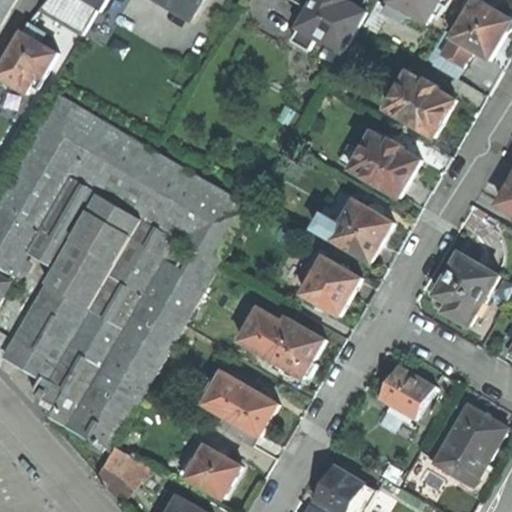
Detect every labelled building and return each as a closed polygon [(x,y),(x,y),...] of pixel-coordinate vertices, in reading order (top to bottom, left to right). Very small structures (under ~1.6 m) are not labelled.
[(0,0),(0,30),(17,0),(0,0)] [(99,9),(83,0),(50,0),(43,10),(85,34),(99,9)] [(83,0),(99,9),(104,0),(83,0)] [(160,0),(194,19),(205,0),(160,0)] [(295,0),(313,10),(318,0),(295,0)] [(318,0),(313,10),(300,32),(317,42),(319,37),(345,53),(369,13),(349,1),(350,0),(318,0)] [(393,0),(389,7),(391,8),(389,11),(403,20),(409,10),(430,23),(436,13),(441,16),(447,6),(442,3),(443,0),(393,0)] [(492,8),(479,0),(478,0),(457,37),(447,32),(430,61),(460,80),(477,50),(494,60),(511,29),(511,15),(509,14),(506,14),(504,15),(492,8)] [(377,31),(389,11),(391,8),(389,7),(379,2),(365,25),(377,31)] [(45,33),(30,24),(0,74),(0,75),(12,83),(30,93),(35,85),(41,75),(47,78),(60,54),(40,41),(45,33)] [(317,42),(300,32),(295,41),(311,51),(317,42)] [(425,80),(412,73),(390,110),(438,138),(449,119),(459,101),(440,90),(442,86),(427,77),(425,80)] [(41,75),(35,85),(40,88),(47,78),(41,75)] [(255,209),(62,97),(0,204),(0,266),(16,276),(18,277),(33,251),(74,180),(101,195),(60,266),(51,282),(94,306),(128,326),(167,260),(210,285),(255,209)] [(393,143),(376,133),(365,152),(355,170),(403,198),(414,178),(425,161),(405,150),(407,147),(395,140),(393,143)] [(341,162),(355,170),(365,152),(351,145),(341,162)] [(74,180),(33,251),(60,266),(101,195),(74,180)] [(511,190),(503,205),(511,210),(511,190)] [(397,224),(359,201),(344,226),(326,215),(318,229),(375,262),(385,244),(397,224)] [(365,279),(320,253),(311,267),(320,272),(307,294),(343,316),(355,296),(365,279)] [(503,277),(464,254),(452,274),(439,295),(453,304),(449,311),(473,326),(503,277)] [(104,367),(71,423),(70,425),(114,450),(210,285),(167,260),(128,326),(104,367)] [(0,274),(12,281),(16,276),(0,266),(0,274)] [(12,281),(0,274),(0,307),(15,283),(12,281)] [(70,347),(94,306),(51,282),(7,357),(44,378),(44,377),(51,380),(70,347)] [(104,367),(128,326),(94,306),(70,347),(104,367)] [(329,341),(291,319),(288,323),(264,309),(263,310),(258,307),(251,319),(252,319),(246,330),(250,332),(245,341),(279,361),(275,368),(291,377),(295,371),(308,378),(309,376),(313,378),(320,365),(316,363),(323,352),(329,341)] [(71,423),(104,367),(70,347),(51,380),(70,391),(60,407),(47,399),(44,404),(56,411),(54,414),(71,423)] [(438,387),(403,366),(393,382),(384,399),(401,409),(398,415),(411,423),(414,417),(419,420),(438,387)] [(272,399),(261,393),(228,373),(222,384),(209,405),(220,411),(263,436),(264,437),(274,419),(282,405),(272,399)] [(35,393),(47,399),(60,407),(70,391),(51,380),(44,377),(44,378),(35,393)] [(200,400),(209,405),(222,384),(213,379),(200,400)] [(261,393),(272,399),(276,393),(265,387),(261,393)] [(212,420),(185,405),(176,420),(203,435),(212,420)] [(489,417),(472,407),(440,463),(478,485),(510,429),(489,417)] [(256,447),(263,436),(220,411),(213,422),(256,447)] [(236,484),(246,467),(210,446),(200,464),(192,460),(184,474),(227,499),(236,484)] [(155,469),(119,447),(100,478),(125,505),(155,469)] [(351,511),(368,484),(339,467),(333,476),(328,485),(325,484),(316,499),(338,511),(351,511)] [(368,511),(380,491),(368,484),(351,511),(368,511)] [(171,511),(174,511),(183,497),(179,495),(169,511),(171,511)] [(208,511),(183,497),(174,511),(208,511)]
